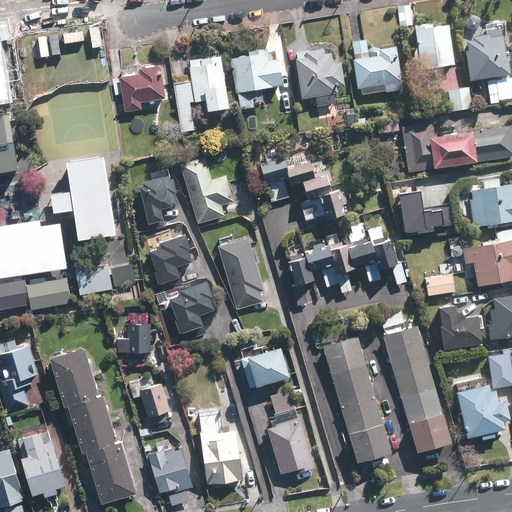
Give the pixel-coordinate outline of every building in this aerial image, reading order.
[(409,3),(394,6),(398,28),(413,25),(409,3)] [(0,22),(0,104),(12,102),(1,41),(12,39),(9,21),(0,22)] [(446,24),(410,30),(417,71),(453,65),(446,24)] [(502,59),(498,35),(497,29),(484,31),(485,37),(460,41),(466,82),(508,75),(505,59),(502,59)] [(355,89),(359,88),(360,95),(400,89),(399,83),(396,55),(394,56),(393,47),(376,49),(377,58),(368,59),(366,50),(353,52),(354,61),(351,61),(355,89)] [(300,53),(300,58),(291,60),(297,100),(335,93),(334,88),(341,87),(337,63),(330,64),(329,54),(321,55),(320,50),(300,53)] [(228,60),(234,93),(237,111),(252,108),(251,99),(255,99),(254,90),(278,86),(274,59),(265,61),(263,51),(245,54),(245,57),(228,60)] [(195,130),(190,103),(200,101),(203,114),(227,110),(218,56),(186,62),(187,70),(189,81),(181,83),(171,84),(179,132),(195,130)] [(139,103),(143,102),(162,99),(157,67),(136,70),(137,74),(116,77),(121,106),(122,112),(140,109),(139,103)] [(511,77),(492,82),(496,101),(511,97),(511,77)] [(469,88),(447,91),(450,113),(472,110),(469,88)] [(355,126),(354,115),(345,115),(346,127),(355,126)] [(6,117),(0,117),(0,176),(15,174),(6,117)] [(395,119),(374,123),(376,133),(397,129),(395,119)] [(407,174),(434,170),(511,156),(511,144),(509,126),(429,139),(426,123),(399,128),(407,174)] [(344,189),(331,192),(329,184),(333,183),(330,169),(310,173),(305,155),(290,158),(292,165),(283,167),(280,154),(261,159),(262,163),(256,164),(261,184),(265,203),(288,198),(285,188),(299,185),(303,201),(299,202),(303,220),(317,217),(319,222),(341,216),(338,206),(348,204),(344,189)] [(96,158),(60,164),(65,194),(45,197),(48,215),(67,212),(72,241),(110,235),(96,158)] [(210,180),(203,158),(177,166),(195,225),(221,217),(218,206),(231,202),(223,176),(210,180)] [(170,179),(168,180),(167,177),(139,184),(139,186),(130,189),(141,232),(164,226),(162,219),(159,220),(157,210),(174,206),(171,194),(174,194),(170,179)] [(498,186),(497,178),(478,181),(479,189),(466,191),(471,226),(511,220),(511,195),(510,196),(508,185),(498,186)] [(380,280),(377,270),(388,266),(394,284),(407,280),(395,244),(386,247),(379,226),(348,236),(352,247),(344,249),(343,245),(340,246),(338,242),(323,246),(322,242),(309,246),(310,250),(298,254),(300,258),(283,263),(291,287),(311,281),(308,272),(319,268),(325,287),(336,284),(339,294),(354,290),(348,271),(362,267),(367,284),(380,280)] [(189,261),(179,235),(157,244),(158,248),(146,253),(158,283),(176,277),(173,268),(189,261)] [(262,291),(245,237),(214,247),(234,310),(262,301),(259,292),(262,291)] [(511,239),(459,249),(462,264),(470,263),(474,288),(511,281),(511,239)] [(110,262),(76,267),(79,293),(114,288),(110,262)] [(423,279),(425,296),(453,292),(451,276),(423,279)] [(68,277),(29,282),(33,307),(72,301),(68,277)] [(25,280),(0,283),(0,310),(29,306),(25,280)] [(213,311),(203,282),(174,292),(176,296),(164,300),(177,334),(180,333),(183,342),(204,334),(198,316),(213,311)] [(484,325),(487,341),(511,337),(511,295),(489,299),(491,309),(486,310),(488,324),(484,325)] [(438,350),(478,344),(476,330),(482,329),(480,316),(460,319),(453,313),(452,306),(433,309),(436,325),(434,325),(438,350)] [(403,424),(412,454),(447,444),(438,415),(441,415),(414,322),(404,325),(400,310),(377,316),(383,334),(380,335),(406,423),(403,424)] [(124,323),(125,362),(144,362),(144,354),(149,354),(148,323),(124,323)] [(343,435),(352,464),(387,454),(378,425),(381,424),(354,336),(319,346),(346,434),(343,435)] [(0,399),(4,413),(29,406),(23,386),(32,383),(30,377),(36,375),(27,343),(16,346),(14,340),(0,343),(0,399)] [(275,348),(238,359),(247,390),(284,379),(275,348)] [(511,385),(511,376),(508,348),(500,349),(501,354),(485,356),(490,389),(511,385)] [(97,504),(132,493),(117,442),(113,443),(98,395),(95,396),(80,349),(45,359),(60,410),(64,409),(78,456),(82,455),(97,504)] [(151,375),(126,383),(131,399),(139,397),(148,427),(166,421),(163,413),(168,411),(165,400),(168,399),(164,386),(161,387),(160,383),(154,385),(151,375)] [(483,384),(450,392),(463,440),(477,436),(478,441),(502,435),(499,422),(506,421),(500,401),(494,403),(490,390),(485,391),(483,384)] [(313,468),(288,390),(267,396),(273,414),(266,416),(270,427),(263,429),(278,476),(290,472),(291,475),(313,468)] [(214,431),(196,433),(202,486),(241,481),(235,431),(214,434),(214,431)] [(38,434),(16,440),(21,458),(17,459),(28,497),(40,494),(41,498),(54,494),(53,490),(62,488),(49,440),(40,443),(38,434)] [(169,447),(145,454),(157,496),(191,487),(179,448),(170,451),(169,447)] [(9,449),(0,451),(0,507),(23,501),(9,449)]
